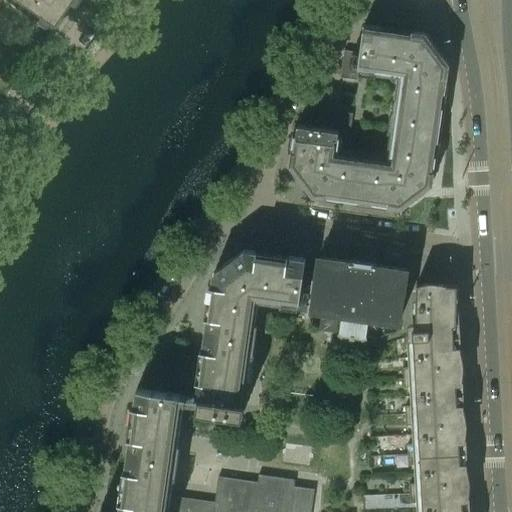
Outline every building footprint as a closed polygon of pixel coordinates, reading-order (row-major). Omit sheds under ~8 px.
[(50,27),(68,0),(11,0),(36,17),(34,21),(34,23),(41,28),(43,27),(46,24),(50,27)] [(430,170),(432,157),(435,157),(442,107),(439,106),(443,77),(446,77),(448,64),(425,33),(412,31),(412,34),(382,30),(382,27),(364,25),(359,52),(344,50),(340,78),(358,81),(359,71),(402,77),(390,162),(336,154),(338,139),(349,140),(353,114),(315,108),(312,126),(297,124),(295,136),(293,151),(291,151),(290,165),(312,196),(401,208),(431,185),(433,171),(430,170)] [(329,43),(335,33),(326,28),(320,38),(329,43)] [(246,388),(250,357),(252,358),(255,340),(248,339),(254,297),(300,303),(306,259),(288,257),(289,255),(287,255),(286,259),(276,257),(276,255),(243,250),(212,273),(210,286),(213,287),(209,317),(206,317),(195,399),(197,399),(196,411),(237,417),(239,405),(246,405),(248,388),(246,388)] [(399,322),(406,269),(376,264),(351,260),(350,261),(319,256),(318,265),(317,265),(316,269),(313,268),(309,295),(312,296),(311,299),(313,300),(312,309),(341,314),(339,330),(337,332),(341,335),(342,334),(350,335),(350,337),(353,337),(353,336),(362,337),(363,338),(367,337),(366,334),(369,317),(399,322)] [(467,511),(467,510),(470,510),(470,508),(467,508),(467,504),(463,504),(462,491),(469,491),(468,470),(465,470),(465,466),(461,466),(460,452),(459,437),(463,437),(463,433),(465,432),(464,411),(458,411),(457,399),(461,398),(460,394),(463,394),(463,392),(460,392),(460,388),(456,388),(456,375),(462,375),(461,356),(461,353),(458,354),(458,349),(454,349),(453,335),(457,335),(457,337),(460,336),(460,334),(453,335),(453,324),(456,324),(457,284),(416,283),(415,323),(415,328),(412,328),(413,337),(404,338),(401,349),(413,348),(414,367),(402,367),(404,387),(416,386),(417,405),(405,406),(406,425),(418,425),(419,443),(407,444),(408,465),(420,464),(421,483),(409,483),(410,503),(422,502),(422,511),(467,511)] [(163,511),(166,491),(180,394),(137,388),(134,407),(136,407),(132,437),(130,437),(125,471),(127,471),(125,486),(123,485),(118,511),(163,511)] [(171,492),(166,491),(163,511),(310,511),(314,490),(293,486),(294,480),(257,475),(256,483),(217,477),(214,503),(170,496),(171,492)]
